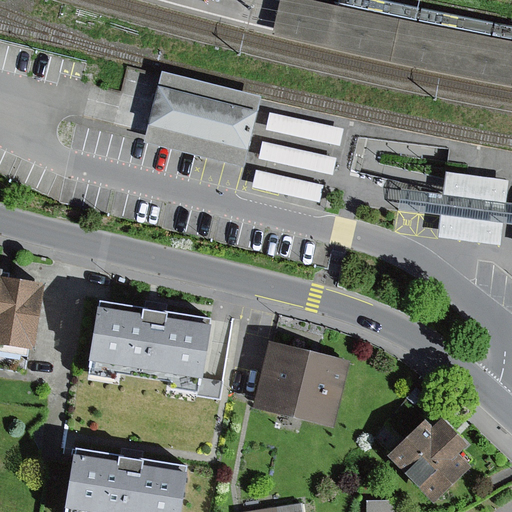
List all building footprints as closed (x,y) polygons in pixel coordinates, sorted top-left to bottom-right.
[(309,0),(279,0),(271,39),(344,56),(511,88),(511,41),(356,11),(309,0)] [(258,99),(158,76),(145,128),(245,154),(258,99)] [(342,131),(267,117),(264,133),(339,148),(342,131)] [(261,144),(257,161),(331,178),(335,161),(261,144)] [(255,174),(251,190),(318,205),(321,188),(255,174)] [(505,184),(443,176),(441,198),(503,205),(505,184)] [(396,213),(439,219),(500,226),(511,227),(511,206),(503,205),(441,198),(399,192),(396,213)] [(439,219),(436,241),(497,249),(500,226),(439,219)] [(9,261),(0,259),(0,368),(27,373),(43,276),(7,270),(9,261)] [(212,321),(101,302),(88,377),(116,382),(118,372),(170,381),(168,390),(200,395),(202,377),(212,321)] [(274,339),(258,403),(335,422),(351,358),(274,339)] [(202,377),(200,395),(221,398),(224,381),(213,379),(202,377)] [(473,439),(447,414),(438,423),(428,414),(392,451),(438,496),(472,462),(461,451),(473,439)] [(182,511),(191,466),(80,447),(68,511),(182,511)] [(399,511),(399,498),(369,499),(369,511),(399,511)] [(240,511),(239,511),(304,511),(303,502),(240,511)]
